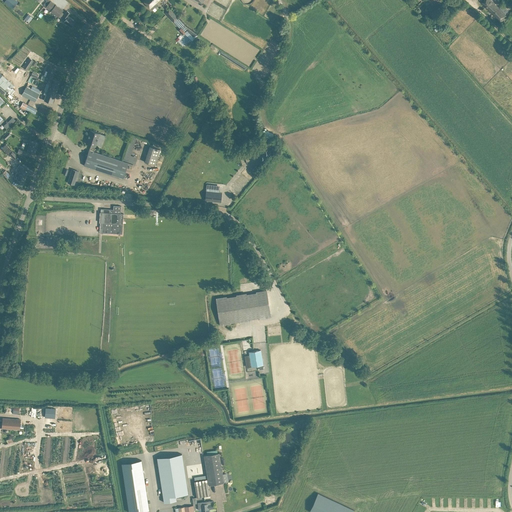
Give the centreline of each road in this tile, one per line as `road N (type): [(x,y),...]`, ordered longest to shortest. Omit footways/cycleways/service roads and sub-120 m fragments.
road 1 (unclassified): [(288,297),(227,214),(31,196)]
road 2 (tertiary): [(31,196),(82,51),(115,0)]
